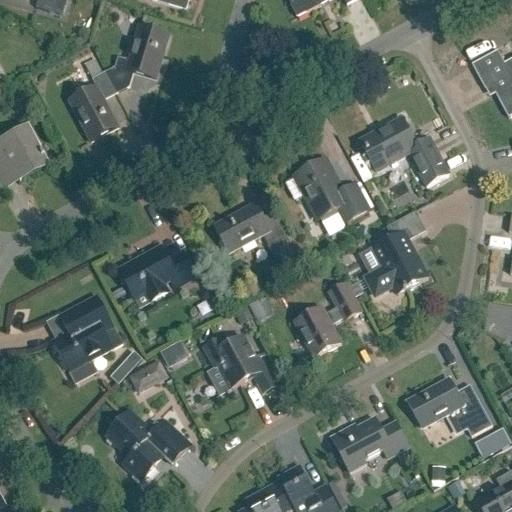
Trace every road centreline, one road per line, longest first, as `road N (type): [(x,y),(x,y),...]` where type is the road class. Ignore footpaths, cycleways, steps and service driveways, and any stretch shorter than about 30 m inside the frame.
road 1 (residential): [(214,511),(280,426),(413,351),(465,310),(480,164),(414,33)]
road 2 (unclassified): [(13,257),(189,131),(221,103),(235,75)]
road 3 (residential): [(414,33),(302,82),(235,75)]
road 4 (unclassified): [(65,497),(0,371)]
